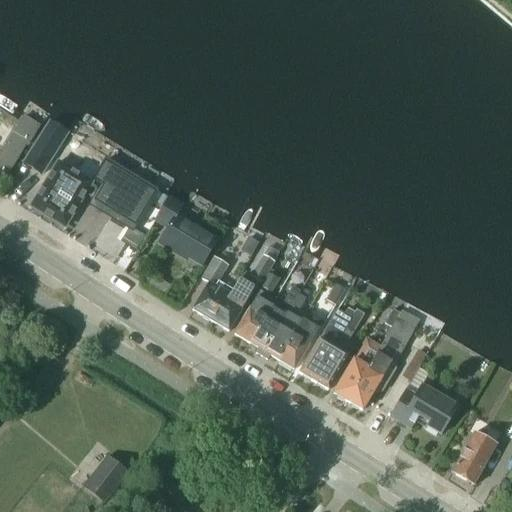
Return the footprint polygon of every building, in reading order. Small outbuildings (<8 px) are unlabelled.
[(0,148),(0,179),(7,184),(43,125),(21,112),(0,148)] [(34,147),(23,164),(24,164),(29,167),(42,175),(54,156),(53,156),(66,134),(50,125),(36,147),(34,147)] [(57,164),(30,208),(64,229),(85,195),(93,201),(93,202),(130,225),(151,191),(114,168),(96,196),(88,191),(91,185),(57,164)] [(182,207),(169,199),(155,222),(168,229),(160,242),(201,267),(217,242),(176,217),(182,207)] [(268,249),(263,258),(273,264),(278,256),(268,249)] [(200,280),(208,285),(192,311),(202,317),(203,319),(207,322),(210,322),(213,324),(232,292),(231,292),(229,296),(215,288),(227,267),(213,258),(200,280)] [(267,274),(261,284),(264,286),(261,289),(270,294),(278,281),(267,274)] [(146,277),(143,283),(164,296),(167,290),(146,277)] [(232,292),(213,324),(228,332),(254,288),(239,279),(232,292)] [(335,286),(326,302),(334,307),(344,291),(335,286)] [(256,354),(261,357),(297,296),(299,293),(292,289),(281,306),(274,302),(249,345),(258,350),(256,354)] [(301,290),(298,296),(305,300),(309,294),(301,290)] [(234,336),(249,345),(274,302),(259,293),(234,336)] [(269,357),(278,362),(304,318),(297,314),(305,300),(297,296),(261,357),(267,361),(269,357)] [(337,312),(299,374),(313,383),(354,315),(347,310),(344,316),(337,312)] [(354,315),(313,383),(327,391),(347,357),(340,353),(348,339),(349,340),(364,315),(357,311),(354,315)] [(392,311),(384,325),(391,329),(396,322),(400,315),(392,311)] [(304,318),(278,362),(293,371),(319,327),(304,318)] [(413,332),(396,322),(391,329),(380,349),(347,403),(350,404),(350,407),(356,410),(359,410),(362,411),(376,388),(379,390),(383,389),(393,371),(392,366),(413,332)] [(361,347),(333,395),(336,396),(337,399),(342,402),(345,402),(347,403),(380,349),(365,340),(361,347)] [(418,353),(408,370),(414,374),(425,357),(418,353)] [(416,422),(440,436),(456,409),(420,387),(414,396),(405,391),(389,417),(411,430),(416,422)] [(450,474),(474,487),(495,447),(472,434),(450,474)] [(83,488),(104,504),(128,474),(107,458),(83,488)]
